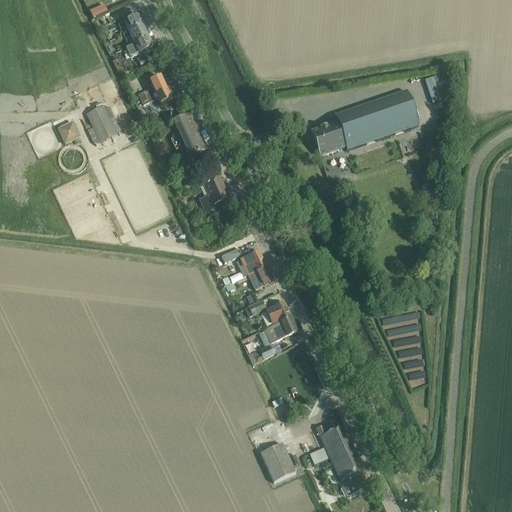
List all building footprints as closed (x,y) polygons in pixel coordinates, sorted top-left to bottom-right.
[(97,10),(89,13),(93,21),(108,14),(104,7),(97,10)] [(127,23),(123,25),(124,25),(127,33),(128,34),(128,35),(136,31),(143,28),(138,17),(136,13),(125,19),(127,23)] [(118,14),(107,19),(108,20),(110,24),(120,19),(118,14)] [(108,20),(102,23),(105,29),(111,26),(110,24),(108,20)] [(136,31),(128,35),(133,46),(149,39),(143,28),(136,31)] [(129,49),(126,51),(127,55),(130,60),(138,56),(139,56),(143,54),(153,50),(154,49),(149,40),(149,39),(133,46),(133,47),(129,49)] [(150,84),(155,95),(166,90),(161,79),(150,84)] [(166,90),(155,95),(161,108),(175,101),(172,93),(168,95),(166,90)] [(155,103),(150,92),(138,97),(143,109),(155,103)] [(337,126),(312,135),(321,159),(346,150),(348,155),(418,129),(405,93),(334,118),(337,126)] [(104,110),(87,118),(93,130),(88,133),(94,147),(99,145),(117,137),(117,135),(121,133),(109,109),(105,111),(104,110)] [(188,159),(205,152),(190,117),(174,125),(185,149),(184,149),(188,159)] [(57,132),(65,148),(81,140),(73,124),(57,132)] [(215,206),(229,200),(220,180),(203,188),(208,198),(199,202),(206,217),(217,212),(215,206)] [(193,181),(182,187),(185,193),(196,188),(193,181)] [(221,260),(224,267),(242,258),(239,251),(221,260)] [(236,265),(243,278),(245,277),(246,279),(267,269),(260,253),(249,259),(241,263),(236,265)] [(264,290),(275,284),(267,269),(246,279),(248,278),(255,293),(263,289),(264,290)] [(228,279),(222,282),(225,288),(231,285),(228,279)] [(233,286),(226,290),(228,294),(229,293),(234,291),(235,291),(233,286)] [(262,303),(245,312),(249,321),(267,312),(262,303)] [(261,317),(267,331),(273,328),(280,324),(291,320),(284,306),(274,311),(261,317)] [(260,352),(248,358),(247,358),(252,368),(274,357),(270,349),(298,336),(292,322),(291,320),(280,324),(273,328),(267,331),(264,333),(264,334),(259,337),(265,349),(265,350),(260,353),(260,352)] [(253,337),(248,327),(245,328),(250,338),(253,337)] [(307,466),(313,463),(315,467),(329,460),(340,484),(346,481),(353,497),(372,488),(364,473),(343,429),(327,436),(323,428),(316,432),(324,450),(304,460),(307,466)] [(283,446),(261,456),(274,486),(296,475),(283,446)]
